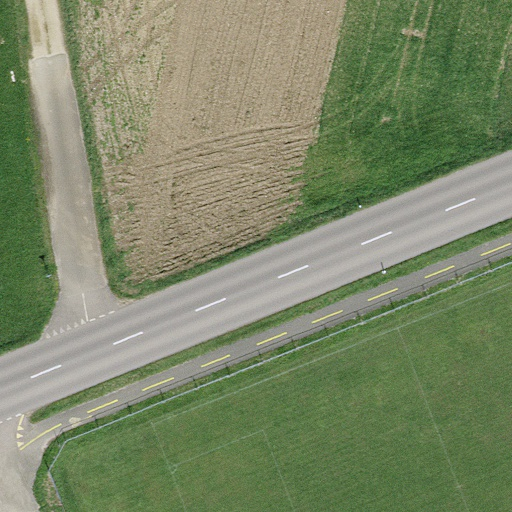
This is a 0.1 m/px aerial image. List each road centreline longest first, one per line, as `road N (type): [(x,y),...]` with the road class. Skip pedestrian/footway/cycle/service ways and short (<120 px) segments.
road 1 (tertiary): [(511,192),(0,397)]
road 2 (track): [(68,370),(18,0)]
